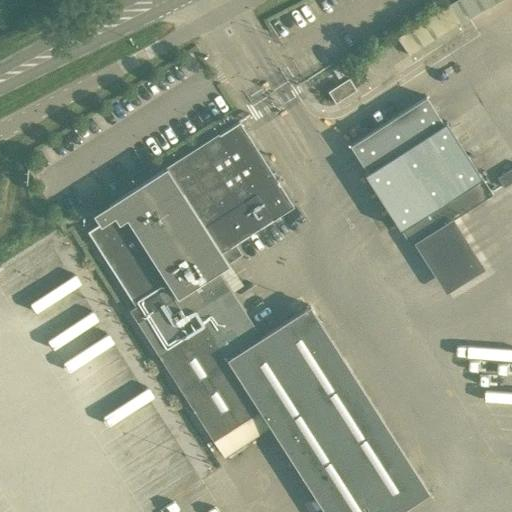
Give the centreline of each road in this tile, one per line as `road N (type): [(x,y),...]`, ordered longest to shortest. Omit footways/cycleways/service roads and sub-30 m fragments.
road 1 (unknown): [(45,184),(373,0)]
road 2 (unclassified): [(0,131),(254,0)]
road 3 (primary): [(0,89),(164,0)]
